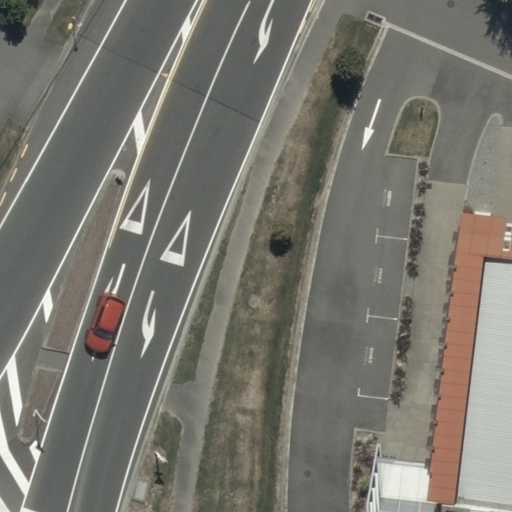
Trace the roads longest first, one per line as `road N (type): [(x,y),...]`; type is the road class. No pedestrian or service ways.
road 1 (secondary): [(133,126),(157,202),(62,511)]
road 2 (secondary): [(0,295),(59,178),(133,126)]
road 3 (secondary): [(133,126),(193,0)]
